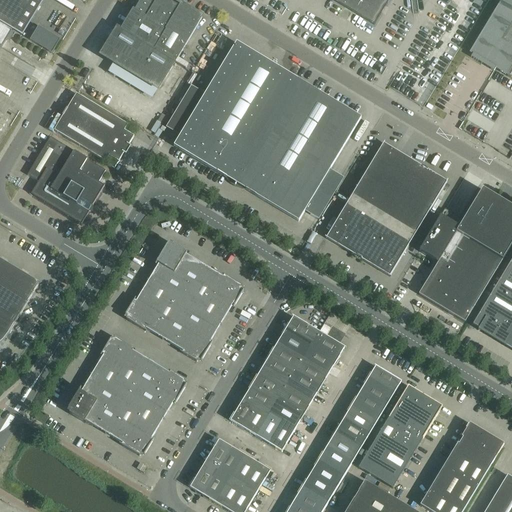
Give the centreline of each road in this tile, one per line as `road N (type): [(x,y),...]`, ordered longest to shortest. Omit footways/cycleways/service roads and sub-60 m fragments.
road 1 (unclassified): [(511,179),(214,0)]
road 2 (unclassified): [(162,496),(294,268)]
road 3 (tertiary): [(294,268),(511,400)]
road 4 (tertiary): [(104,268),(148,196),(168,194),(294,268)]
road 5 (unclassified): [(0,178),(105,0)]
road 6 (tertiary): [(0,434),(104,268)]
road 7 (unclassified): [(104,268),(0,204)]
